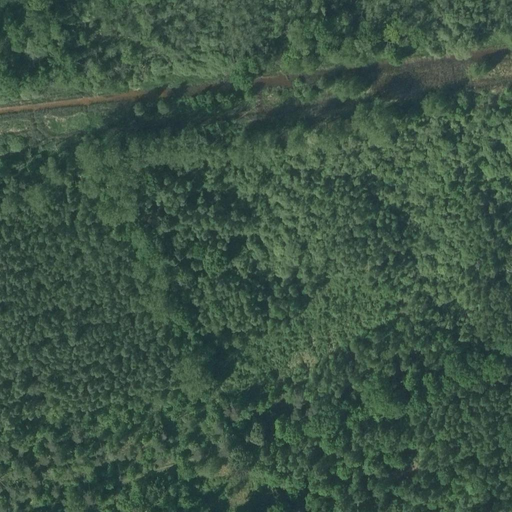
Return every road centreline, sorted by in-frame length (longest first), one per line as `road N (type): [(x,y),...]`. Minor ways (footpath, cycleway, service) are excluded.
road 1 (track): [(511,341),(237,445),(10,511)]
road 2 (track): [(237,445),(98,156),(93,124)]
